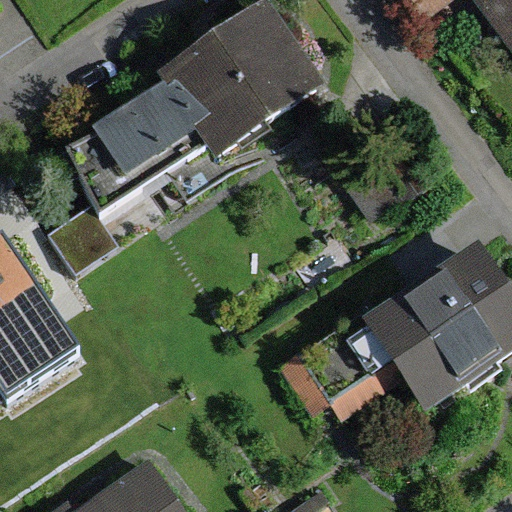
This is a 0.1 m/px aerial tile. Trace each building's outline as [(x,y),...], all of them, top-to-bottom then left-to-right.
[(407,0),(428,26),(462,0),(407,0)] [(511,0),(488,0),(480,6),(511,50),(511,0)] [(193,172),(301,104),(248,21),(139,89),(145,99),(44,163),(86,230),(189,166),(193,172)] [(511,351),(450,259),(340,333),(402,425),(511,351)] [(173,511),(149,474),(89,511),(173,511)]
